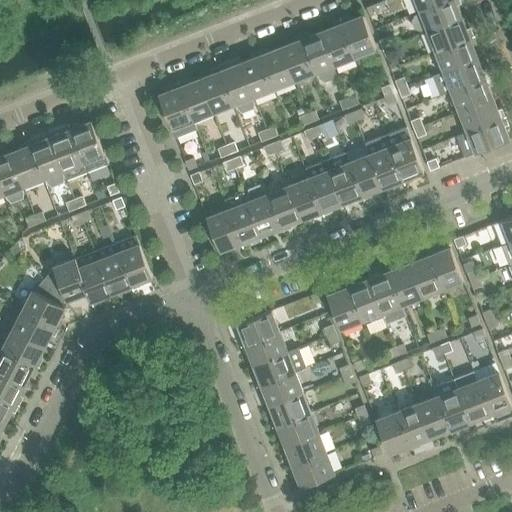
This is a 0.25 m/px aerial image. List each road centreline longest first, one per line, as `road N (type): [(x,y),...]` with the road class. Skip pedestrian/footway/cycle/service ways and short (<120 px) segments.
road 1 (residential): [(195,294),(511,171)]
road 2 (residential): [(0,486),(23,475),(89,338),(195,294)]
road 3 (residential): [(283,511),(195,294)]
road 4 (residential): [(195,294),(115,76)]
road 5 (residential): [(115,76),(317,0)]
road 6 (residential): [(0,121),(115,76)]
